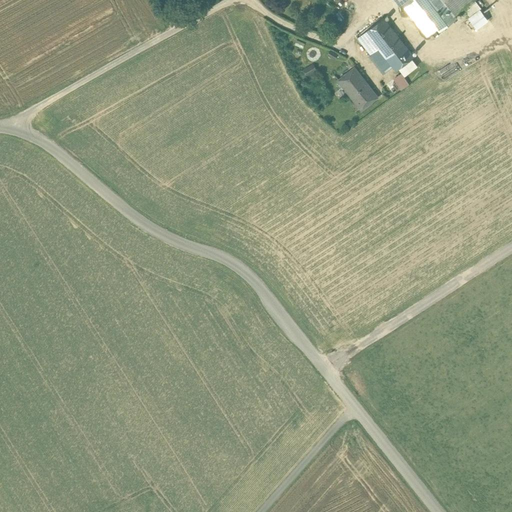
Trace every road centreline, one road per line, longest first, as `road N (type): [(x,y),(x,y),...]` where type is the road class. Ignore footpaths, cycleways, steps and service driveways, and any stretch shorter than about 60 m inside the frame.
road 1 (unclassified): [(438,511),(254,279),(224,257),(143,225),(29,131),(0,125)]
road 2 (track): [(244,0),(333,45),(374,6),(389,8),(426,57),(504,37),(511,54)]
road 3 (track): [(9,125),(232,0)]
road 4 (track): [(511,251),(324,369)]
